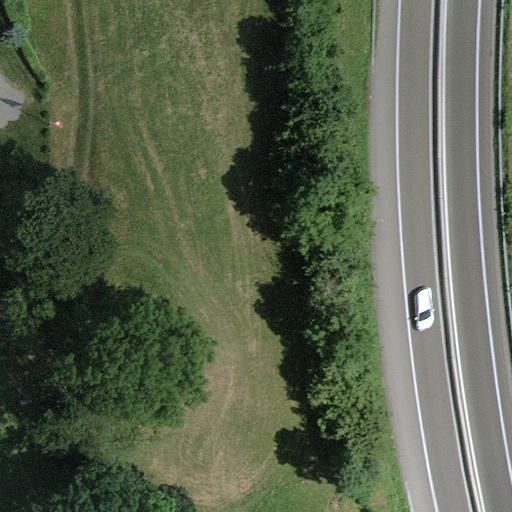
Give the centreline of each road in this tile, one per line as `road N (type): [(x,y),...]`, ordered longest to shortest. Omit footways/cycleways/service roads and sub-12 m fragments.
road 1 (primary): [(416,0),(418,288),(452,511)]
road 2 (primary): [(498,511),(465,282),(462,0)]
